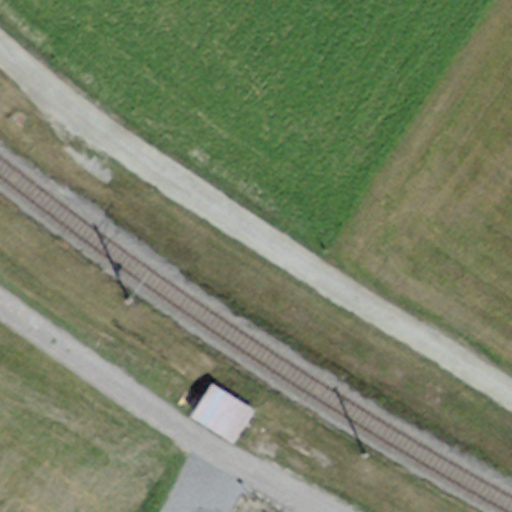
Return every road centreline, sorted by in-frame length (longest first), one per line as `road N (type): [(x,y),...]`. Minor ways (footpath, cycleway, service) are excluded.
road 1 (track): [(0,48),(36,83),(188,187),(511,397)]
road 2 (residential): [(313,511),(185,437),(0,308)]
